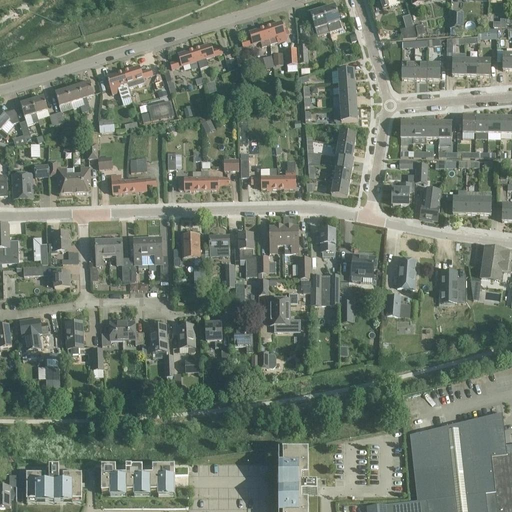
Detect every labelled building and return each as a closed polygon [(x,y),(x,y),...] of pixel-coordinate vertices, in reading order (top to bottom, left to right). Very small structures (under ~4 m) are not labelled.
[(378,0),(380,3),(382,3),(384,9),(389,7),(389,8),(400,5),(398,0),(378,0)] [(335,8),(323,12),(328,27),(334,25),(337,32),(342,31),(335,8)] [(323,12),(311,15),(315,31),(318,38),(324,37),(330,35),(328,27),(323,12)] [(462,15),(451,14),(450,32),(462,33),(462,15)] [(282,24),(266,30),(271,46),(278,44),(278,45),(288,42),(282,24)] [(423,27),(416,28),(418,37),(425,36),(423,27)] [(417,40),(414,28),(400,31),(402,41),(417,40)] [(251,40),(241,43),(243,49),(260,44),(262,49),(271,46),(266,30),(249,35),(251,40)] [(482,36),(483,42),(496,41),(496,35),(495,30),(487,31),(487,35),(482,36)] [(211,47),(194,52),(199,69),(200,71),(208,69),(206,61),(224,56),(222,49),(212,52),(211,47)] [(307,47),(298,48),(299,66),(308,66),(307,47)] [(296,51),(286,51),(287,68),(297,68),(297,67),(296,51)] [(199,69),(194,52),(177,58),(179,63),(170,66),(172,72),(189,67),(191,72),(199,69)] [(283,56),(274,56),(274,67),(284,67),(283,56)] [(511,56),(503,56),(503,73),(511,72),(511,56)] [(271,59),(263,61),(266,72),(274,69),(271,59)] [(236,72),(233,62),(227,64),(229,74),(236,72)] [(452,73),(452,78),(465,79),(465,62),(453,62),(452,73)] [(477,63),(465,62),(465,79),(477,79),(477,63)] [(477,63),(477,79),(491,79),(491,63),(477,63)] [(414,66),(401,66),(401,82),(414,83),(414,66)] [(427,67),(414,66),(414,83),(427,83),(427,67)] [(440,67),(427,67),(427,83),(440,83),(440,67)] [(139,70),(123,75),(127,86),(130,96),(136,94),(132,84),(153,78),(151,72),(141,75),(139,70)] [(172,82),(169,72),(163,74),(166,84),(167,83),(172,82)] [(354,72),(337,73),(338,86),(354,85),(354,72)] [(127,86),(123,75),(107,80),(112,97),(120,95),(121,100),(130,97),(130,96),(127,86)] [(301,86),(309,83),(308,77),(299,80),(301,86)] [(206,85),(209,95),(217,93),(214,83),(206,85)] [(79,88),(86,113),(90,111),(87,100),(95,98),(90,84),(88,84),(87,84),(86,84),(85,85),(84,86),(84,87),(79,88)] [(338,86),(339,99),(355,98),(354,85),(338,86)] [(86,113),(79,88),(73,90),(73,89),(67,91),(67,92),(72,105),(73,111),(80,108),(82,114),(86,113)] [(61,93),(55,95),(59,109),(72,105),(67,92),(62,94),(61,93)] [(285,92),(276,94),(279,107),(288,105),(285,92)] [(32,103),(36,116),(48,112),(44,98),(38,100),(38,101),(32,103)] [(340,112),(356,111),(355,98),(339,99),(340,112)] [(32,103),(27,105),(27,104),(26,104),(25,103),(24,103),(22,104),(21,104),(21,105),(20,105),(25,122),(26,126),(38,122),(36,116),(32,103)] [(147,110),(151,124),(173,117),(169,103),(147,110)] [(190,109),(184,111),(186,120),(193,118),(190,109)] [(0,129),(9,137),(2,131),(9,123),(12,125),(19,124),(15,111),(1,114),(0,113),(0,129)] [(356,111),(340,112),(340,124),(357,123),(356,111)] [(61,114),(55,116),(59,126),(65,125),(61,114)] [(53,128),(59,126),(55,116),(49,118),(53,128)] [(462,135),(462,141),(474,141),(474,135),(475,135),(476,119),(463,119),(462,135)] [(476,119),(475,135),(488,136),(488,120),(476,119)] [(488,120),(488,136),(501,136),(501,120),(488,120)] [(511,120),(501,120),(501,136),(511,136),(511,120)] [(210,121),(201,126),(206,135),(215,131),(210,121)] [(19,124),(24,139),(30,137),(26,126),(25,122),(19,124)] [(99,123),(100,135),(115,134),(114,122),(99,123)] [(400,141),(400,146),(413,146),(413,141),(414,124),(401,124),(400,141)] [(413,141),(413,146),(419,146),(426,146),(426,141),(426,125),(414,124),(413,141)] [(171,125),(165,128),(169,135),(174,132),(171,125)] [(426,125),(426,141),(439,141),(439,125),(426,125)] [(439,141),(439,147),(451,147),(451,142),(452,142),(452,125),(439,125),(439,141)] [(0,136),(5,141),(9,137),(0,129),(0,136)] [(87,135),(87,146),(98,146),(97,134),(87,135)] [(356,137),(340,134),(338,146),(354,149),(356,137)] [(26,147),(23,138),(12,141),(14,148),(26,147)] [(354,149),(338,146),(336,159),(338,159),(354,162),(352,161),(354,149)] [(97,147),(93,147),(87,147),(87,161),(97,161),(97,147)] [(168,172),(176,172),(176,156),(168,156),(168,172)] [(98,160),(99,172),(113,171),(112,159),(98,160)] [(338,160),(336,172),(352,175),(354,162),(338,159),(338,160)] [(75,196),(74,178),(67,178),(67,171),(58,172),(58,167),(57,167),(57,162),(50,162),(50,179),(58,179),(58,189),(61,188),(61,197),(75,196)] [(241,162),(241,180),(249,180),(249,162),(241,162)] [(224,163),(225,174),(239,174),(238,163),(224,163)] [(279,179),(279,192),(296,192),(296,173),(295,164),(287,165),(287,173),(286,173),(286,179),(279,179)] [(415,172),(415,164),(398,164),(398,172),(411,172),(415,172)] [(416,166),(415,185),(427,186),(427,166),(416,166)] [(48,167),(34,168),(35,181),(49,180),(49,179),(48,167)] [(81,178),(74,178),(75,196),(89,196),(89,187),(91,187),(91,171),(81,171),(81,178)] [(261,179),(251,179),(251,187),(261,187),(261,192),(279,192),(279,179),(276,179),(276,171),(269,171),(269,179),(261,179)] [(350,188),(352,175),(336,172),(334,185),(350,188)] [(32,176),(12,177),(14,203),(33,202),(32,176)] [(111,179),(113,197),(130,196),(129,184),(122,184),(122,178),(111,179)] [(193,181),(180,181),(180,194),(201,194),(201,181),(201,178),(193,178),(193,181)] [(209,180),(201,181),(201,194),(219,193),(219,187),(229,187),(229,180),(209,180)] [(156,182),(129,184),(130,196),(147,194),(147,189),(157,188),(156,182)] [(306,186),(306,194),(313,194),(315,194),(315,186),(312,186),(312,185),(306,186)] [(348,200),(350,188),(334,185),(331,197),(348,200)] [(401,186),(401,192),(393,192),(392,207),(408,208),(409,195),(412,195),(412,187),(401,186)] [(422,207),(420,221),(437,223),(439,210),(441,194),(425,192),(423,207),(422,207)] [(453,200),(453,216),(466,217),(466,200),(458,200),(453,200)] [(466,200),(466,217),(478,217),(479,201),(466,200)] [(479,201),(478,217),(491,217),(491,201),(479,201)] [(511,223),(511,207),(502,207),(502,223),(511,223)] [(10,227),(0,227),(0,266),(20,265),(19,243),(10,243),(10,227)] [(270,233),(269,233),(269,238),(270,238),(271,256),(278,256),(277,249),(284,249),(284,230),(284,229),(275,229),(276,231),(270,231),(270,233)] [(284,230),(284,249),(285,249),(285,256),(298,256),(298,237),(300,237),(300,232),(298,232),(298,231),(293,231),(293,229),(285,229),(285,230),(284,230)] [(335,254),(335,247),(336,247),(336,233),(321,233),(321,247),(322,247),(322,254),(323,260),(335,260),(335,254)] [(69,236),(54,236),(54,246),(49,246),(49,256),(58,255),(57,254),(69,254),(69,236)] [(253,237),(239,237),(239,262),(246,262),(246,280),(257,280),(257,276),(257,259),(253,259),(253,252),(253,237)] [(209,238),(210,251),(205,251),(205,257),(205,259),(210,259),(210,260),(229,259),(229,251),(229,238),(209,238)] [(182,239),(182,262),(194,261),(194,270),(196,269),(200,269),(205,269),(205,259),(205,257),(200,257),(200,239),(182,239)] [(162,242),(148,243),(148,259),(149,267),(162,267),(162,242)] [(149,267),(148,259),(148,243),(135,243),(136,268),(142,268),(149,267)] [(102,260),(109,260),(109,244),(95,244),(96,268),(102,268),(102,260)] [(123,244),(109,244),(109,260),(116,260),(117,268),(124,267),(123,244)] [(511,265),(511,254),(511,256),(504,255),(504,253),(485,251),(484,261),(511,265)] [(79,254),(69,255),(69,262),(69,266),(79,266),(79,254)] [(269,276),(269,259),(257,259),(257,276),(269,276)] [(352,278),(352,283),(361,283),(361,279),(373,280),(373,275),(374,270),(376,270),(376,267),(374,267),(374,260),(354,259),(353,274),(352,278)] [(310,281),(310,278),(311,260),(297,260),(298,281),(310,281)] [(502,273),(511,274),(511,265),(484,261),(481,281),(494,282),(494,279),(501,280),(502,273)] [(399,262),(397,290),(399,291),(409,291),(414,292),(415,292),(415,284),(416,264),(417,263),(399,262)] [(234,268),(226,268),(227,290),(235,290),(234,268)] [(42,269),(17,271),(17,274),(24,273),(24,279),(44,278),(44,269),(42,269)] [(160,269),(160,284),(168,284),(168,269),(160,269)] [(200,269),(196,269),(197,287),(205,287),(205,269),(200,269)] [(124,285),(130,285),(130,270),(123,270),(122,270),(122,283),(122,286),(124,285)] [(441,274),(441,292),(442,292),(442,306),(465,306),(465,279),(457,279),(457,275),(441,274)] [(48,283),(54,282),(55,290),(70,289),(69,276),(48,277),(48,283)] [(310,278),(310,281),(310,284),(310,296),(310,308),(339,309),(339,278),(310,278)] [(268,284),(258,285),(258,298),(268,298),(268,284)] [(301,284),(301,293),(303,293),(303,296),(310,296),(310,284),(301,284)] [(235,286),(236,305),(244,305),(244,286),(235,286)] [(270,315),(291,315),(291,307),(298,307),(298,296),(290,296),(290,302),(270,302),(270,315)] [(387,297),(386,318),(399,319),(400,299),(387,297)] [(341,304),(341,324),(353,324),(353,304),(341,304)] [(291,323),(291,315),(270,315),(270,328),(289,328),(290,333),(299,333),(298,323),(291,323)] [(20,324),(22,339),(49,336),(48,326),(41,326),(40,322),(20,324)] [(123,343),(122,323),(116,323),(116,325),(109,325),(110,336),(102,336),(103,348),(111,348),(111,343),(123,343)] [(129,323),(122,323),(123,343),(136,342),(136,347),(144,347),(144,335),(136,335),(135,324),(129,325),(129,323)] [(83,326),(67,326),(68,351),(71,351),(71,355),(73,357),(79,356),(80,355),(80,351),(84,351),(83,326)] [(222,350),(221,343),(221,326),(206,327),(207,344),(215,344),(215,350),(222,350)] [(194,328),(179,328),(180,350),(188,350),(189,354),(195,354),(195,347),(194,328)] [(9,329),(0,329),(0,356),(2,356),(1,350),(12,349),(9,329)] [(168,353),(167,329),(151,330),(151,338),(152,338),(153,354),(168,353)] [(254,348),(253,348),(252,333),(234,334),(235,350),(247,349),(247,355),(254,355),(254,348)] [(92,352),(93,372),(102,371),(101,351),(92,352)] [(229,351),(221,352),(222,367),(230,367),(229,351)] [(258,357),(258,371),(273,371),(276,368),(276,360),(273,357),(269,357),(269,354),(258,354),(258,357)] [(165,379),(175,379),(174,358),(164,358),(165,379)] [(185,376),(201,375),(201,361),(195,361),(195,362),(185,363),(185,376)] [(45,369),(45,370),(46,382),(46,395),(59,395),(59,369),(58,369),(58,362),(48,362),(46,362),(46,369),(45,369)] [(497,511),(491,459),(507,457),(511,456),(511,451),(507,452),(503,416),(410,438),(418,503),(427,502),(427,511),(497,511)] [(283,454),(282,511),(308,511),(309,504),(302,504),(302,497),(317,497),(317,486),(302,486),(302,479),(309,479),(309,454),(283,454)] [(511,511),(511,456),(507,457),(491,459),(497,511),(511,511)] [(102,469),(102,495),(175,495),(175,489),(175,477),(175,476),(175,470),(175,469),(152,469),(152,477),(143,477),(143,469),(126,469),(126,477),(116,477),(116,469),(102,469)] [(27,476),(27,502),(82,502),(82,476),(63,476),(63,484),(59,484),(59,476),(59,470),(49,470),(49,476),(49,484),(45,484),(45,476),(44,476),(32,476),(27,476)] [(11,502),(16,502),(16,499),(16,492),(11,492),(11,489),(0,488),(0,509),(11,509),(11,502)] [(418,504),(367,509),(367,511),(427,511),(427,502),(418,503),(418,504)]
